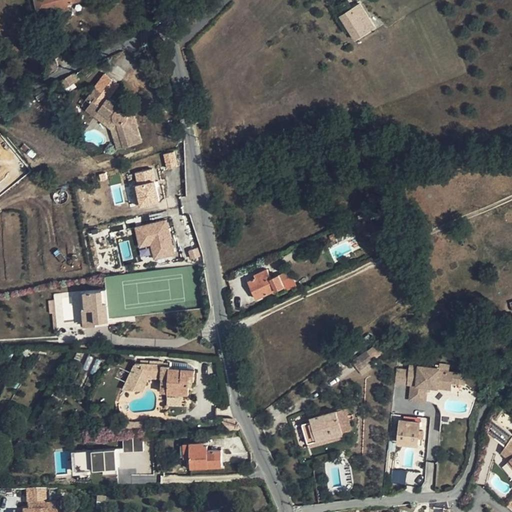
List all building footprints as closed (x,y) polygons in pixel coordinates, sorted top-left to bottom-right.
[(35,0),(38,8),(53,5),(53,8),(61,5),(63,11),(70,9),(69,3),(77,1),(77,0),(78,0),(35,0)] [(375,27),(360,4),(341,16),(355,39),(375,27)] [(72,74),(62,81),(66,88),(76,82),(72,74)] [(86,109),(95,116),(100,110),(118,124),(125,147),(142,142),(135,116),(109,97),(119,84),(105,74),(87,99),(92,103),(86,109)] [(118,149),(125,147),(118,124),(100,110),(95,116),(111,128),(118,149)] [(168,168),(178,165),(174,154),(164,157),(168,168)] [(138,206),(158,204),(155,169),(135,171),(138,206)] [(134,226),(138,249),(150,246),(153,261),(175,257),(168,220),(134,226)] [(285,285),(280,274),(272,278),(268,268),(255,274),(257,277),(249,280),(257,298),(276,289),(278,293),(287,289),(285,285)] [(280,274),(285,285),(291,282),(286,271),(280,274)] [(106,322),(102,291),(78,293),(81,324),(106,322)] [(66,293),(54,294),(55,304),(56,311),(68,310),(66,293)] [(367,350),(374,360),(383,353),(376,344),(367,350)] [(374,360),(367,350),(353,361),(360,370),(374,360)] [(163,380),(163,386),(168,386),(168,392),(167,406),(183,406),(183,393),(189,394),(190,384),(190,378),(193,379),(195,379),(195,370),(170,368),(170,365),(141,363),(141,362),(136,362),(136,363),(135,363),(123,389),(142,390),(149,377),(163,378),(163,380)] [(400,370),(398,385),(411,386),(409,401),(426,403),(427,393),(427,388),(430,388),(451,390),(452,384),(453,374),(440,372),(440,369),(423,368),(416,367),(409,366),(409,371),(400,370)] [(466,375),(453,374),(452,384),(465,385),(466,375)] [(345,408),(337,410),(343,430),(352,428),(345,408)] [(311,421),(302,423),(308,443),(344,433),(343,430),(337,410),(311,418),(311,421)] [(511,440),(510,439),(511,436),(511,432),(490,417),(487,433),(500,443),(502,440),(507,444),(505,446),(501,453),(508,461),(510,459),(511,461),(511,440)] [(401,420),(398,442),(418,444),(420,422),(401,420)] [(145,423),(130,423),(130,432),(135,432),(146,431),(145,423)] [(145,451),(144,435),(124,436),(125,452),(145,451)] [(208,442),(191,442),(191,457),(192,467),(200,467),(223,466),(222,449),(208,450),(208,442)] [(118,474),(117,448),(76,450),(77,470),(104,469),(104,474),(118,474)] [(192,467),(191,457),(184,458),(186,459),(187,472),(201,472),(200,467),(192,467)] [(511,468),(507,463),(502,468),(511,479),(511,478),(511,468)] [(391,471),(392,483),(405,482),(405,470),(391,471)] [(49,489),(32,489),(33,505),(38,505),(37,511),(62,511),(62,504),(46,505),(46,501),(49,502),(49,489)]
